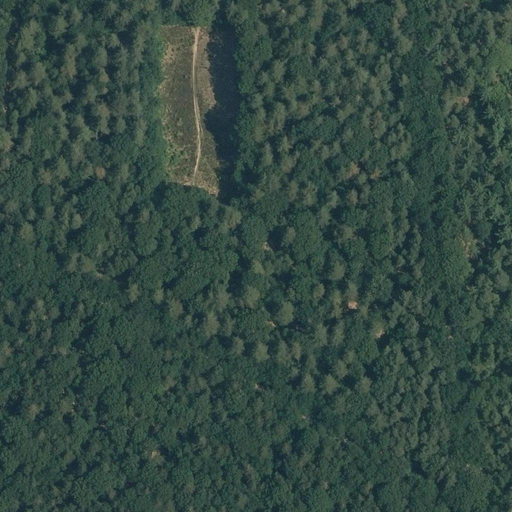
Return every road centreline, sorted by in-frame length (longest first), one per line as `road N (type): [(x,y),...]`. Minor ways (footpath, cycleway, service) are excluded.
road 1 (track): [(421,54),(479,511)]
road 2 (track): [(194,353),(306,418),(439,511)]
road 3 (track): [(58,511),(48,486),(18,462),(5,420),(22,329),(10,266)]
road 4 (track): [(155,330),(10,266)]
